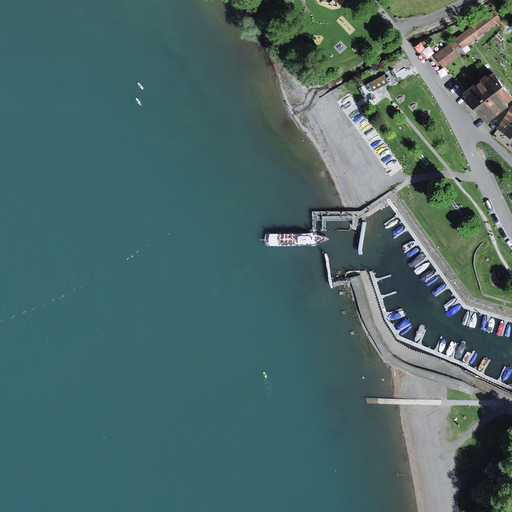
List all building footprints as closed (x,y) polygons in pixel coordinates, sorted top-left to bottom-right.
[(494,11),(455,40),(462,49),(496,24),(502,30),(508,24),(494,11)] [(450,44),(434,56),(444,68),(460,56),(450,44)] [(487,74),(464,93),(489,123),(511,105),(509,103),(511,100),(511,92),(495,71),(489,76),(487,74)] [(388,84),(384,75),(368,84),(373,92),(388,84)] [(511,109),(510,109),(496,130),(511,140),(511,109)]
